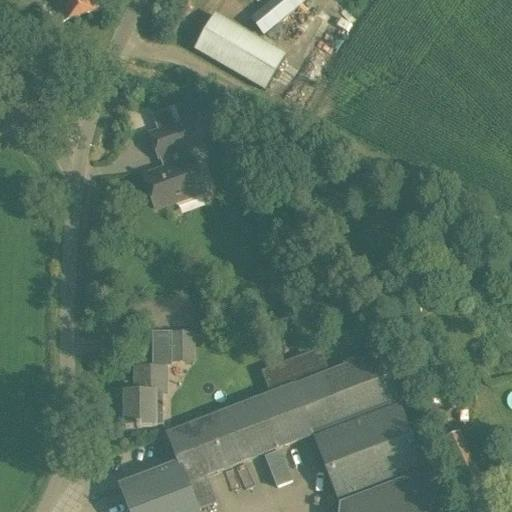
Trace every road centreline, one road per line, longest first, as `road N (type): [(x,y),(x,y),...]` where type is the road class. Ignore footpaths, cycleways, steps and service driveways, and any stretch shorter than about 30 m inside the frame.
road 1 (unclassified): [(38,511),(63,460),(66,281),(81,148)]
road 2 (unclassified): [(81,148),(137,0)]
